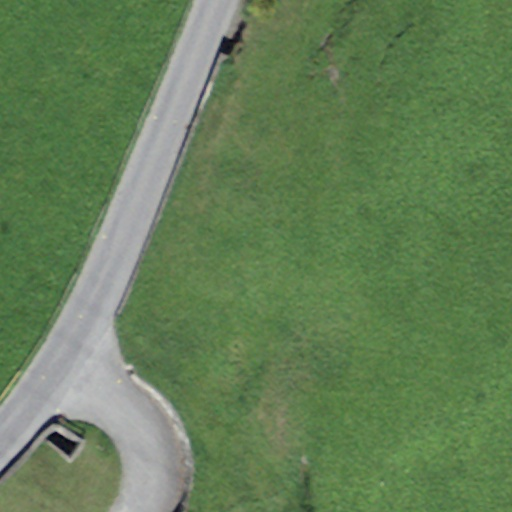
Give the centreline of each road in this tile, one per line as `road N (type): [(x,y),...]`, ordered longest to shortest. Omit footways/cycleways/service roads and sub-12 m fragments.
road 1 (unclassified): [(199,0),(78,313),(0,438)]
road 2 (track): [(46,375),(135,424),(145,452),(144,488),(129,511)]
